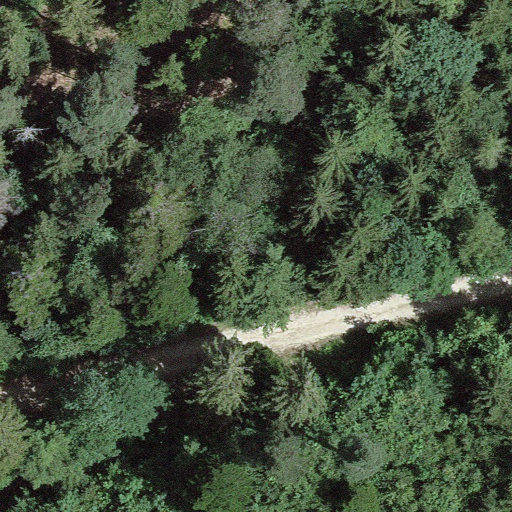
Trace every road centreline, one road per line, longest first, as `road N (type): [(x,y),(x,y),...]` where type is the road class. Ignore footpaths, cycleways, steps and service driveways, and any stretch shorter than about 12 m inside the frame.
road 1 (track): [(511,283),(0,396)]
road 2 (track): [(0,505),(268,337)]
